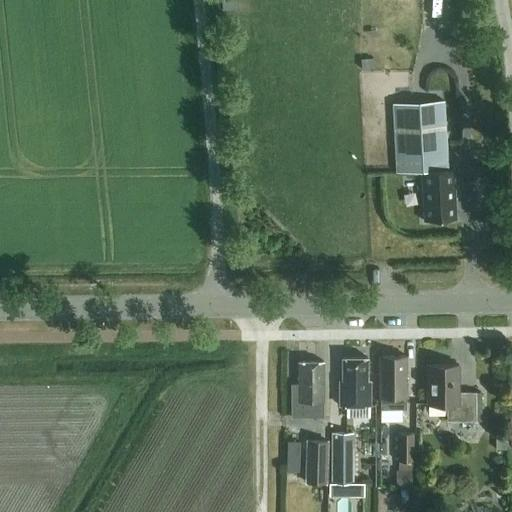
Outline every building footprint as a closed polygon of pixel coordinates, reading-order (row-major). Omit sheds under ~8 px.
[(424,221),(456,219),(453,169),(447,169),(443,100),(393,103),(397,172),(421,171),(424,221)] [(406,397),(406,356),(380,356),(380,397),(381,397),(381,409),(406,408),(406,397)] [(367,381),(367,357),(342,357),(342,381),(339,381),(339,405),(370,405),(370,381),(367,381)] [(324,416),(323,361),(298,361),(298,383),(291,383),(291,403),(291,417),(324,416)] [(458,364),(427,364),(427,393),(427,405),(447,405),(447,421),(475,421),(476,392),(458,392),(458,364)] [(353,432),(332,432),(332,483),(353,483),(353,432)] [(414,433),(399,432),(398,470),(396,470),(396,487),(412,487),(412,470),(413,470),(414,433)] [(328,439),(306,439),(305,482),(327,483),(328,439)] [(299,457),(300,442),(288,442),(287,457),(299,457)]
